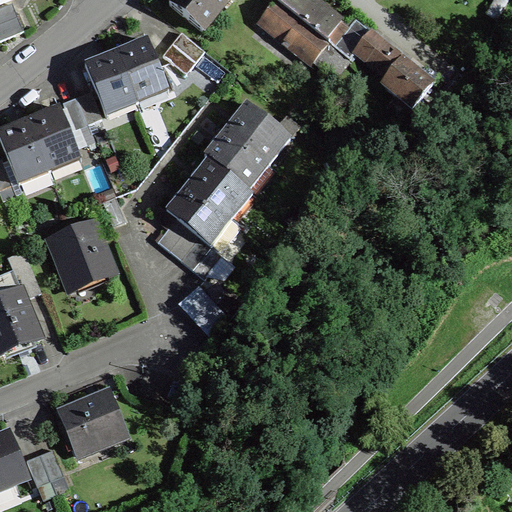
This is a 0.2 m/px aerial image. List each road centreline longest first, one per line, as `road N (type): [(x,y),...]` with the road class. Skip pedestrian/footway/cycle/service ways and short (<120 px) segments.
road 1 (primary): [(361,511),(511,372)]
road 2 (residential): [(0,398),(175,332)]
road 3 (residential): [(114,0),(0,88)]
